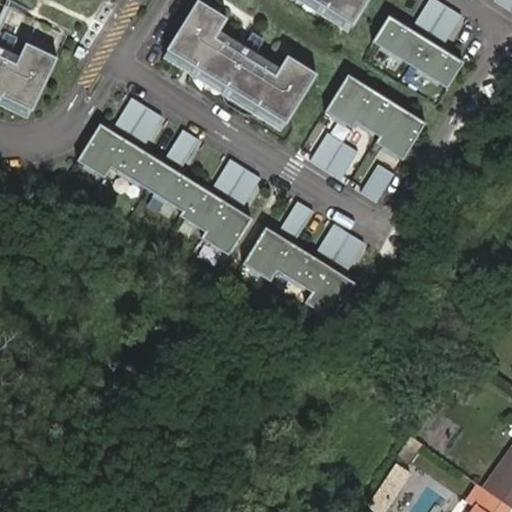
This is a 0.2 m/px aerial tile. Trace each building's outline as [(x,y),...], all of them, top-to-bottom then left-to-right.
[(306,0),(291,0),(344,33),(348,26),(306,0)] [(306,0),(348,26),(351,27),(367,0),(306,0)] [(459,18),(430,0),(427,0),(411,27),(441,46),(459,18)] [(511,1),(511,0),(491,0),(490,2),(506,12),(511,1)] [(225,21),(195,2),(164,51),(165,52),(282,125),(283,126),(314,77),(284,58),(272,77),(213,40),(225,21)] [(66,36),(0,4),(0,33),(54,60),(66,36)] [(460,64),(386,18),(370,44),(444,90),(460,64)] [(54,60),(0,33),(0,97),(29,112),(30,112),(55,60),(54,60)] [(261,41),(250,34),(241,48),(252,55),(261,41)] [(165,52),(161,59),(278,132),(282,125),(165,52)] [(422,125),(345,76),(322,113),(349,130),(353,124),(376,138),(372,144),(400,162),(422,125)] [(0,97),(0,106),(26,119),(29,112),(0,97)] [(160,118),(129,99),(112,127),(142,146),(160,118)] [(249,220),(97,125),(75,162),(102,179),(109,168),(180,212),(177,217),(202,233),(198,239),(226,256),(249,220)] [(196,141),(181,131),(163,159),(179,169),(196,141)] [(355,153),(325,134),(307,162),(337,181),(355,153)] [(258,179),(228,160),(210,189),(240,208),(258,179)] [(391,176),(375,166),(357,194),(373,204),(391,176)] [(310,212),(295,202),(277,230),(293,240),(310,212)] [(361,244),(331,225),(313,253),(344,272),(361,244)] [(352,284),(262,228),(240,265),(267,282),(274,271),(308,293),(302,304),(329,321),(352,284)] [(423,444),(414,437),(402,455),(411,461),(423,444)] [(511,439),(480,484),(503,500),(511,506),(511,439)] [(480,484),(474,480),(463,495),(472,503),(465,511),(495,511),(503,500),(480,484)]
